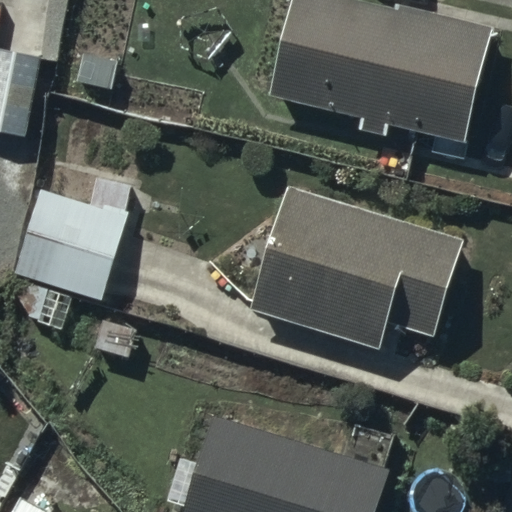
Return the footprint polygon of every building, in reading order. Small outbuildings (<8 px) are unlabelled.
[(53,0),(0,0),(0,2),(0,135),(25,140),(53,0)] [(493,39),(336,0),(294,0),(270,100),(360,123),(357,135),(384,142),(388,129),(466,149),(493,39)] [(96,303),(131,189),(100,180),(91,208),(40,192),(14,278),(96,303)] [(466,244),(287,191),(249,319),(376,356),(385,325),(438,340),(466,244)] [(11,282),(0,288),(0,316),(17,305),(33,326),(61,335),(71,301),(11,282)] [(375,511),(386,474),(211,422),(185,511),(375,511)] [(49,511),(21,497),(13,511),(49,511)]
